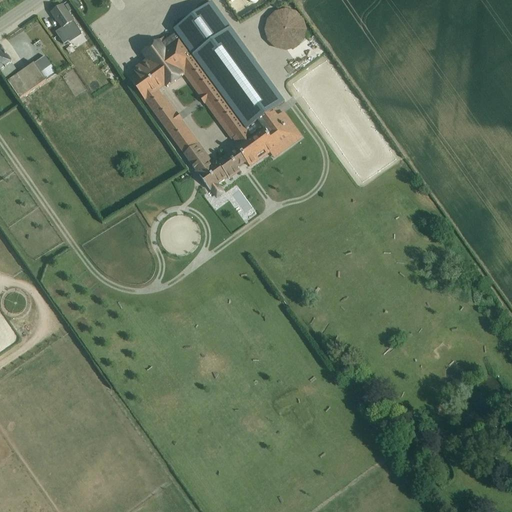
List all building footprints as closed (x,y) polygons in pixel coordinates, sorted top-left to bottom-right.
[(73,0),(67,0),(65,2),(71,9),(77,5),(73,0)] [(210,0),(185,0),(137,34),(160,67),(225,21),(210,0)] [(63,5),(51,13),(58,22),(62,28),(56,33),(64,45),(70,41),(70,42),(82,35),(80,33),(81,33),(63,5)] [(267,8),(258,47),(299,56),(301,45),(308,46),(310,37),(305,36),(309,18),(267,8)] [(224,24),(213,31),(217,36),(228,29),(224,24)] [(160,67),(137,34),(131,37),(126,36),(125,43),(130,44),(131,46),(129,47),(139,61),(142,59),(151,73),(160,67)] [(238,38),(214,54),(227,74),(252,58),(238,38)] [(1,48),(0,49),(0,70),(22,103),(27,100),(25,97),(57,73),(45,57),(19,75),(1,48)] [(254,61),(229,77),(243,98),(267,81),(254,61)] [(110,67),(105,71),(111,80),(116,76),(110,67)] [(227,192),(233,204),(230,205),(237,216),(248,210),(236,187),(227,192)]
